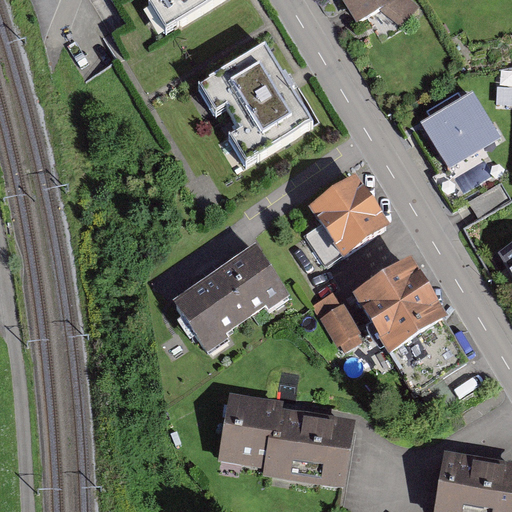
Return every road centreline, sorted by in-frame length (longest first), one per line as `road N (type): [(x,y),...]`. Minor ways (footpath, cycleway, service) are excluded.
road 1 (residential): [(286,0),(511,377)]
road 2 (track): [(28,511),(0,245)]
